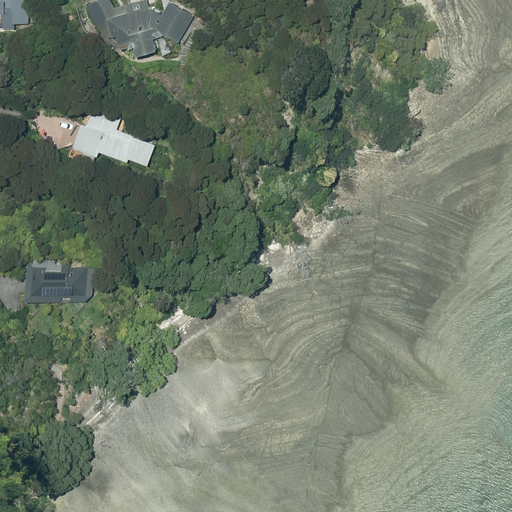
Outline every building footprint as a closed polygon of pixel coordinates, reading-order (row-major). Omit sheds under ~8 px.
[(0,0),(0,23),(7,24),(6,27),(19,27),(19,22),(32,22),(31,0),(0,0)] [(131,0),(117,4),(114,0),(93,0),(89,3),(104,28),(111,35),(121,32),(125,43),(138,40),(141,49),(162,44),(165,52),(175,48),(166,32),(168,29),(182,39),(197,14),(174,0),(171,0),(165,11),(154,5),(152,5),(150,0),(131,0)] [(154,158),(160,138),(121,124),(126,111),(97,101),(92,118),(87,116),(78,139),(104,148),(105,144),(133,154),(134,151),(154,158)] [(57,107),(33,121),(51,150),(75,136),(57,107)] [(29,296),(89,298),(95,292),(95,267),(72,266),(72,260),(29,259),(29,296)]
